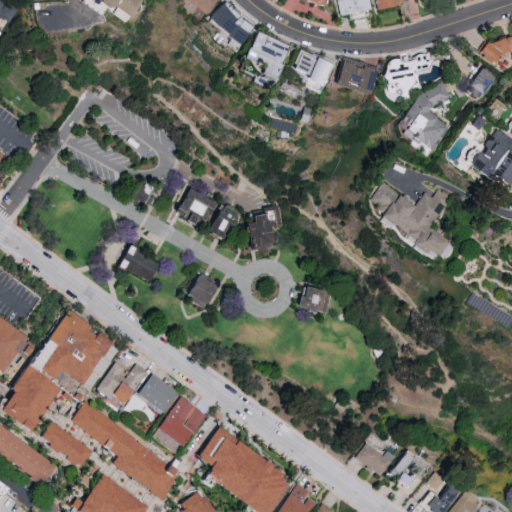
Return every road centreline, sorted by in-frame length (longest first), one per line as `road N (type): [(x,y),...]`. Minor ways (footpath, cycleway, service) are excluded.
road 1 (tertiary): [(379,511),(0,233)]
road 2 (tertiary): [(511,5),(386,46),(349,46),(295,31),(253,0)]
road 3 (residential): [(243,277),(40,164)]
road 4 (residential): [(252,313),(269,316),(288,300),(289,284),(273,267),(243,277),(239,293),(252,313)]
